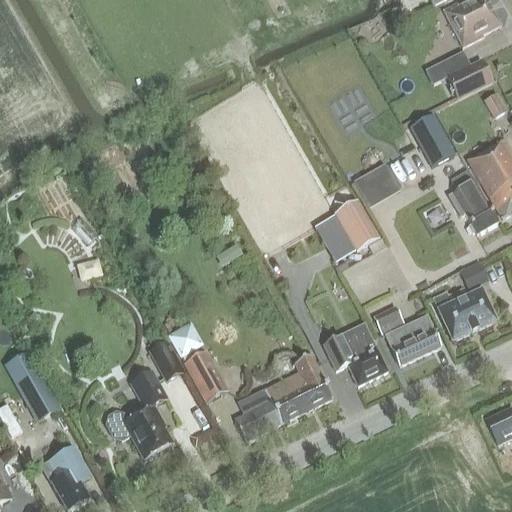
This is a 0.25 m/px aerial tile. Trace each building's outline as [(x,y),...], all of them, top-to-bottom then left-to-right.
[(501,28),(486,0),(474,0),(466,4),(465,3),(444,14),(463,50),(484,39),(483,37),(501,28)] [(492,85),(482,63),(448,81),(458,102),(492,85)] [(431,89),(448,81),(440,66),(424,74),(431,89)] [(483,104),(494,122),(507,114),(496,96),(483,104)] [(409,132),(438,182),(447,177),(456,193),(447,199),(461,222),(465,219),(470,228),(468,229),(472,236),(474,235),(476,237),(498,225),(468,173),(464,166),(460,168),(432,119),(409,132)] [(467,163),(502,223),(511,216),(511,163),(500,144),(467,163)] [(388,166),(354,180),(366,208),(400,194),(388,166)] [(324,249),(345,237),(357,256),(380,242),(358,204),(313,230),(324,249)] [(241,256),(236,248),(216,260),(221,268),(241,256)] [(81,285),(103,279),(98,262),(76,268),(81,285)] [(489,285),(480,268),(479,265),(459,275),(469,295),(489,285)] [(467,300),(463,293),(448,300),(446,295),(432,302),(452,345),(496,325),(481,293),(467,300)] [(373,320),(382,338),(404,327),(395,309),(373,320)] [(426,319),(385,338),(388,345),(400,370),(440,351),(429,326),(426,319)] [(387,375),(371,343),(378,340),(371,324),(323,347),(336,374),(348,369),(358,390),(387,375)] [(180,361),(205,349),(193,325),(168,336),(180,361)] [(145,349),(166,386),(186,375),(165,337),(145,349)] [(22,401),(47,387),(28,355),(4,368),(22,401)] [(206,407),(224,397),(228,395),(206,356),(183,369),(206,407)] [(332,402),(321,380),(311,359),(294,367),(298,374),(263,391),(269,404),(235,421),(246,444),(332,402)] [(105,429),(113,443),(122,445),(131,440),(144,463),(172,447),(160,425),(161,424),(154,410),(167,403),(152,376),(131,387),(146,414),(129,423),(126,417),(116,414),(107,419),(105,429)] [(511,412),(487,424),(499,449),(511,443),(511,412)] [(79,487),(90,481),(84,469),(74,451),(41,470),(64,511),(73,511),(89,503),(79,487)] [(0,511),(0,508),(12,501),(0,479),(0,511)]
